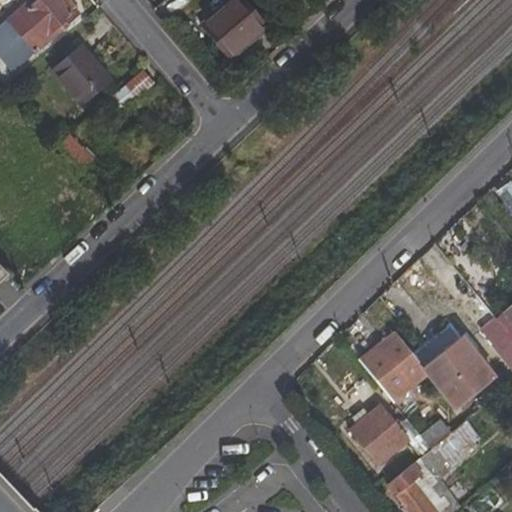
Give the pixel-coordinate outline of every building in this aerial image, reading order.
[(49,34),(61,24),(65,29),(81,16),(74,7),(70,10),(61,0),(40,0),(29,10),(24,5),(7,20),(36,54),(53,39),(49,34)] [(29,0),(24,5),(29,10),(40,0),(29,0)] [(228,61),(267,27),(244,0),(228,0),(199,25),(228,61)] [(65,29),(61,24),(49,34),(53,39),(65,29)] [(80,104),(107,80),(78,45),(50,70),(80,104)] [(134,99),(151,84),(141,71),(122,86),(134,99)] [(97,164),(67,133),(53,145),(84,176),(97,164)] [(511,305),(495,320),(499,325),(511,340),(511,305)] [(511,340),(499,325),(483,337),(511,372),(511,340)] [(387,347),(383,343),(362,360),(394,400),(426,375),(454,410),(456,409),(424,369),(398,339),(387,347)] [(493,378),(461,339),(424,369),(456,409),(475,393),(493,378)] [(511,384),(501,393),(511,406),(511,384)] [(379,468),(411,443),(422,457),(434,449),(423,435),(410,419),(399,429),(380,405),(348,431),(379,468)] [(450,434),(440,421),(423,435),(434,449),(445,440),(448,436),(450,434)] [(465,423),(450,434),(448,436),(463,454),(477,443),(470,435),(472,432),(465,423)] [(434,449),(422,457),(386,487),(406,511),(443,511),(457,501),(441,481),(464,463),(445,440),(434,449)]
